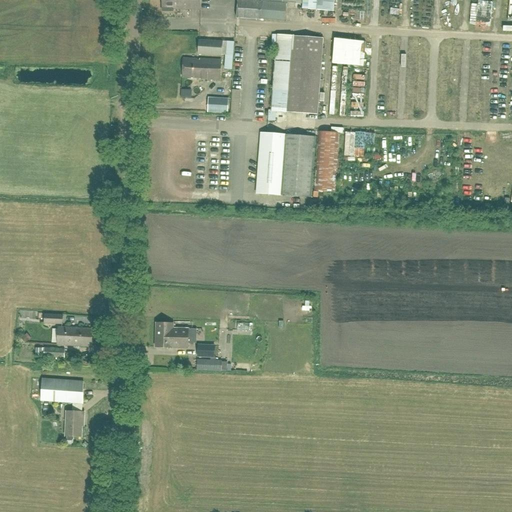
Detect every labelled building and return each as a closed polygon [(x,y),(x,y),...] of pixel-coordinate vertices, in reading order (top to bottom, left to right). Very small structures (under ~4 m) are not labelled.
[(200,10),(199,0),(162,0),(162,12),(173,12),(173,10),(200,10)] [(333,12),(334,0),(309,0),(309,4),(303,3),(303,0),(238,0),(237,18),(261,20),(261,19),(284,21),(286,2),(302,4),(301,9),(333,12)] [(457,0),(457,25),(465,25),(465,0),(457,0)] [(248,28),(247,34),(276,38),(277,31),(248,28)] [(293,36),(287,112),(317,115),(323,39),(293,36)] [(359,67),(362,42),(334,39),(332,64),(359,67)] [(223,41),(204,41),(199,40),(198,54),(200,55),(222,55),(223,41)] [(220,80),(221,60),(199,59),(199,60),(184,59),(182,77),(206,79),(220,80)] [(493,68),(487,70),(490,81),(501,77),(499,70),(494,72),(493,68)] [(366,84),(367,71),(354,71),(354,84),(366,84)] [(406,86),(398,88),(400,97),(408,95),(406,86)] [(228,99),(208,98),(208,113),(228,114),(228,99)] [(259,105),(257,118),(266,119),(268,106),(259,105)] [(278,118),(277,108),(270,109),(271,119),(278,118)] [(336,193),(340,133),(318,131),(314,191),(336,193)] [(256,194),(281,196),(311,198),(315,137),(285,135),(285,136),(261,134),(256,194)] [(393,150),(402,150),(402,140),(393,139),(393,150)] [(364,143),(355,145),(357,153),(365,152),(364,143)] [(423,181),(418,184),(424,196),(429,194),(423,181)] [(63,315),(44,314),(44,321),(44,324),(62,325),(63,315)] [(188,348),(188,344),(196,344),(197,330),(188,329),(174,329),(174,324),(156,323),(156,347),(188,348)] [(91,347),(92,329),(58,327),(57,345),(91,347)] [(214,358),(215,346),(198,345),(198,357),(214,358)] [(65,358),(65,349),(44,348),(44,357),(65,358)] [(197,370),(231,371),(231,365),(228,365),(228,363),(222,363),(222,361),(197,360),(197,370)] [(83,403),(83,382),(42,379),(41,401),(83,403)] [(83,422),(84,412),(66,411),(65,436),(67,436),(67,439),(68,440),(72,440),(73,439),(73,436),(81,437),(82,422),(83,422)]
